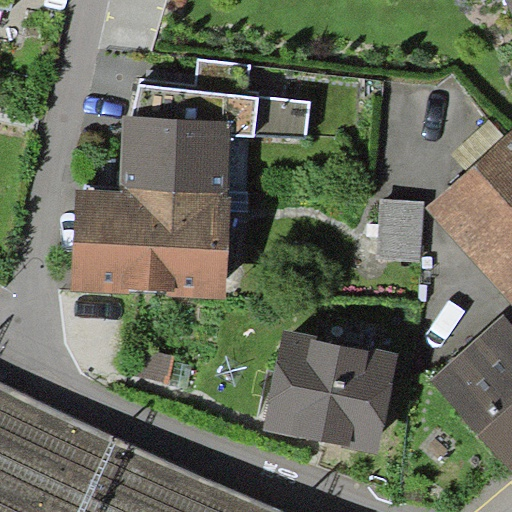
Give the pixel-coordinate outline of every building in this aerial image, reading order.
[(250,64),(198,59),(194,90),(258,97),(259,92),(247,91),(250,64)] [(231,121),(230,135),(307,137),(310,102),(258,97),(194,90),(140,84),(132,115),(231,121)] [(231,121),(132,115),(124,115),(120,187),(227,193),(230,135),(231,121)] [(511,128),(426,207),(511,300),(511,128)] [(227,193),(120,187),(120,190),(75,188),(70,291),(226,299),(231,193),(227,193)] [(420,260),(424,201),(380,198),(376,256),(420,260)] [(511,469),(511,323),(503,314),(429,379),(510,471),(511,469)] [(400,353),(285,330),(265,430),(380,453),(400,353)]
